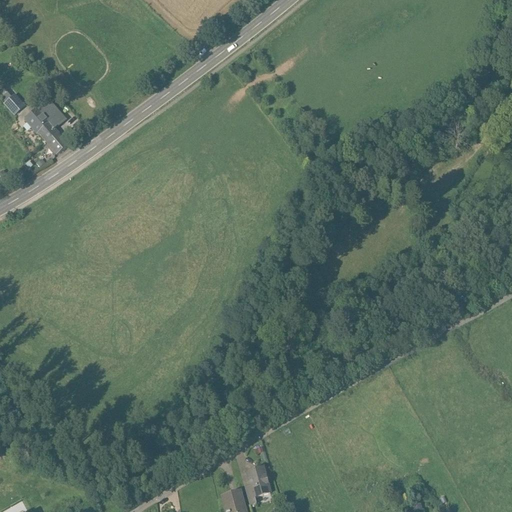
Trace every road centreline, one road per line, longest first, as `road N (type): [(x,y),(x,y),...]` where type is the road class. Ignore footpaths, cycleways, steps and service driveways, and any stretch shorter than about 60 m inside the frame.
road 1 (secondary): [(288,0),(102,143),(0,208)]
road 2 (track): [(256,443),(511,295)]
road 3 (residential): [(135,511),(256,443)]
